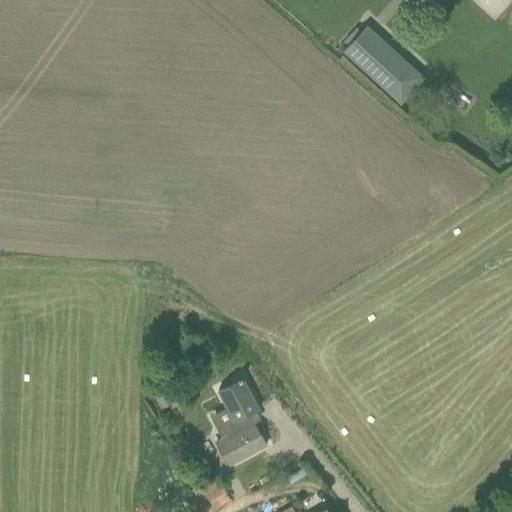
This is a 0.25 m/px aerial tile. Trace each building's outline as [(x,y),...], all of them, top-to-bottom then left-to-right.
[(389,87),(407,66),(366,29),(347,49),(389,87)] [(165,382),(194,364),(184,346),(154,365),(165,382)] [(165,387),(153,394),(160,405),(171,398),(165,387)] [(228,464),(265,444),(253,421),(216,441),(228,464)] [(195,511),(202,511),(228,497),(218,479),(187,498),(195,511)]
